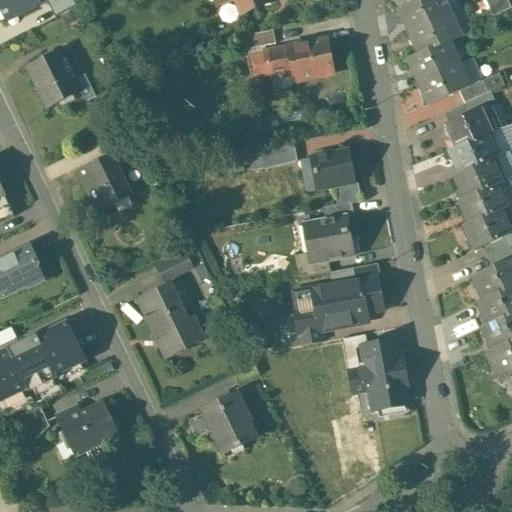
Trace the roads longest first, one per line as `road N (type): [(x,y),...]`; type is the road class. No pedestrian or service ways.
road 1 (residential): [(364,0),(448,451)]
road 2 (residential): [(0,118),(191,511)]
